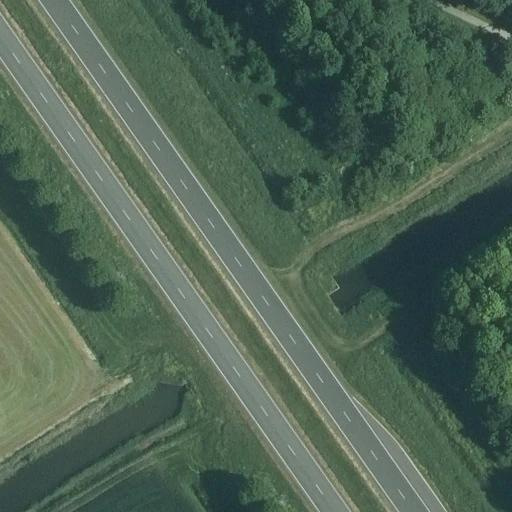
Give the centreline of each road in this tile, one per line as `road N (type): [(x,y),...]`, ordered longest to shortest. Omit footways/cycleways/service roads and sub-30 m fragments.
road 1 (trunk): [(411,511),(51,0)]
road 2 (trunk): [(0,38),(332,511)]
